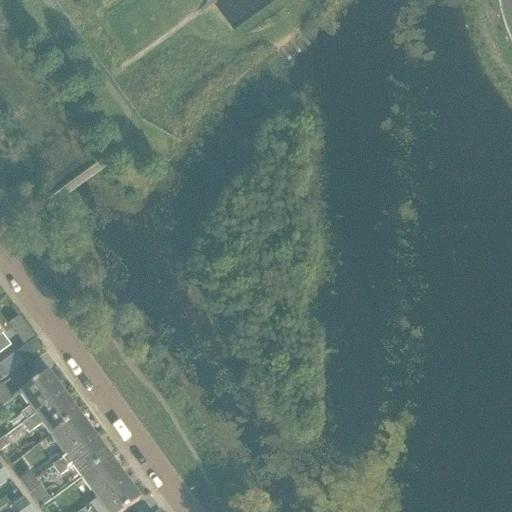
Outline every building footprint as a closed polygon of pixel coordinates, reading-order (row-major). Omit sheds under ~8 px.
[(0,364),(0,377),(2,380),(24,365),(23,363),(41,350),(34,340),(0,364)] [(19,412),(25,422),(62,395),(46,374),(19,394),(28,406),(19,412)] [(2,385),(0,386),(0,409),(13,400),(2,385)] [(41,425),(43,427),(50,436),(77,416),(62,395),(25,422),(22,424),(28,434),(41,425)] [(77,416),(50,436),(65,457),(92,437),(77,416)] [(59,476),(72,467),(80,478),(108,458),(92,437),(65,457),(52,466),(59,476)] [(0,441),(0,452),(10,445),(4,438),(0,441)] [(80,478),(93,497),(95,500),(123,480),(108,458),(80,478)] [(2,471),(0,472),(0,485),(8,479),(2,471)] [(24,487),(35,479),(29,472),(19,480),(24,487)] [(35,479),(24,487),(29,494),(40,486),(35,479)] [(95,500),(104,511),(123,511),(139,501),(123,480),(95,500)] [(23,499),(13,507),(16,511),(23,511),(29,508),(23,499)]
